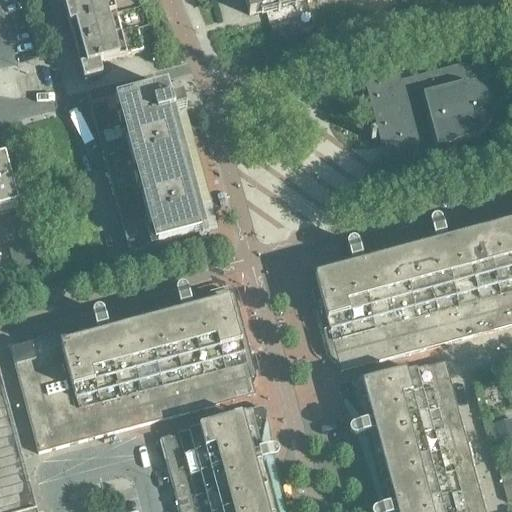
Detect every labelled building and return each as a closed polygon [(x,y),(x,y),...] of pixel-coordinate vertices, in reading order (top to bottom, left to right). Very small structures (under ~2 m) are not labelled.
[(121,35),(111,0),(61,0),(83,81),(102,76),(99,65),(143,53),(137,30),(121,35)] [(243,0),(248,17),(311,0),(243,0)] [(510,108),(509,104),(508,101),(508,99),(506,95),(505,92),(503,89),(501,86),(499,84),(497,81),(494,79),(492,77),(489,75),(486,73),(483,72),(480,70),(475,69),(473,69),(470,68),(467,68),(461,68),(456,68),(453,69),(401,83),(396,67),(361,76),(381,147),(386,145),(390,161),(374,165),(372,166),(371,167),(370,168),(369,169),(368,170),(368,171),(367,172),(367,173),(367,174),(367,175),(368,176),(368,178),(369,179),(370,180),(371,181),(373,183),(374,183),(377,183),(379,183),(453,163),(448,146),(471,140),(475,139),(477,138),(480,137),(482,135),(485,133),(486,131),(500,142),(502,139),(503,138),(505,133),(506,132),(507,129),(508,127),(509,124),(509,121),(510,119),(510,118),(510,114),(510,111),(510,109),(510,108)] [(206,236),(174,116),(186,113),(182,101),(179,102),(175,86),(89,109),(129,256),(206,236)] [(0,212),(18,208),(5,159),(0,159),(0,212)] [(511,328),(511,227),(326,278),(328,284),(317,287),(314,289),(312,292),(312,296),(328,355),(330,359),(333,362),(337,364),(337,365),(340,375),(511,328)] [(255,376),(255,374),(234,298),(234,297),(233,296),(232,295),(231,294),(230,294),(229,293),(228,293),(226,294),(10,352),(38,456),(255,398),(252,387),(253,386),(254,384),(255,383),(255,381),(255,379),(255,377),(255,376)] [(484,511),(476,482),(445,365),(388,380),(387,376),(388,375),(387,374),(360,381),(360,383),(342,388),(341,388),(339,389),(339,390),(338,391),(338,393),(338,394),(339,395),(339,396),(354,412),(360,421),(384,511),(484,511)] [(0,511),(35,511),(0,379),(0,511)] [(277,511),(260,448),(261,439),(266,414),(266,413),(265,412),(265,411),(264,410),(262,410),(261,410),(260,410),(241,415),(241,414),(213,421),(214,422),(215,422),(216,427),(159,442),(178,511),(277,511)] [(511,419),(495,423),(499,448),(511,445),(511,419)]
